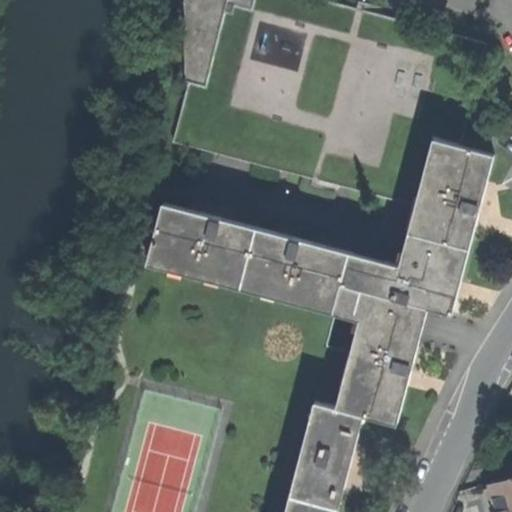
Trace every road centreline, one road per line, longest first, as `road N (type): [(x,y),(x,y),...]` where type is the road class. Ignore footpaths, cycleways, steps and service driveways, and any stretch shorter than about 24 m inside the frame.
road 1 (unknown): [(501,343),(369,301),(384,221)]
road 2 (residential): [(511,327),(423,511)]
